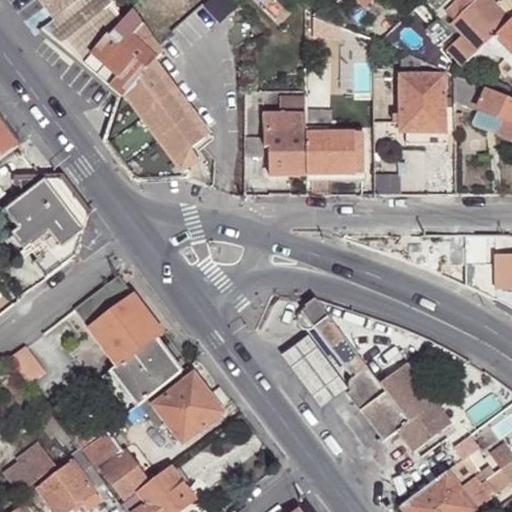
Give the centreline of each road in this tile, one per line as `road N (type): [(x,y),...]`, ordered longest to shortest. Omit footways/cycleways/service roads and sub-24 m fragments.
road 1 (residential): [(511,214),(265,216),(252,227)]
road 2 (secondary): [(0,51),(139,235)]
road 3 (secondary): [(197,314),(316,467)]
road 4 (tertiary): [(335,277),(470,329),(511,356)]
road 5 (residential): [(0,339),(139,235)]
road 6 (unknown): [(200,58),(224,123),(227,159),(215,222)]
